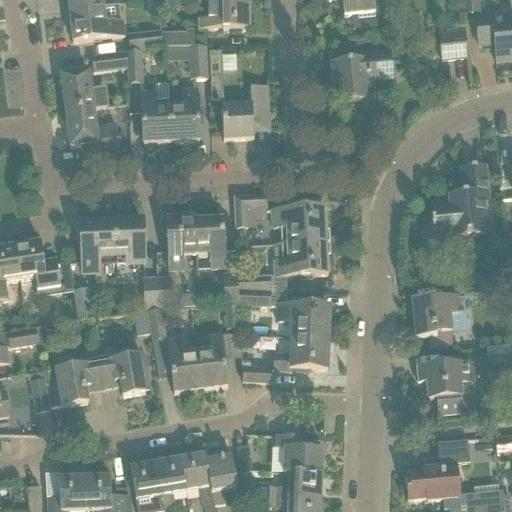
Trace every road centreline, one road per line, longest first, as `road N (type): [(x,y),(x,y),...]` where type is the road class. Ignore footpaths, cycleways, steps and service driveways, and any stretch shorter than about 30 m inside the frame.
road 1 (residential): [(0,467),(16,467),(36,450),(243,422),(268,404),(374,407)]
road 2 (residential): [(296,167),(282,178),(43,188)]
road 3 (residential): [(393,187),(374,407)]
road 4 (residential): [(296,167),(280,0)]
road 5 (residential): [(511,107),(447,126),(393,187)]
road 6 (residential): [(36,127),(19,0)]
